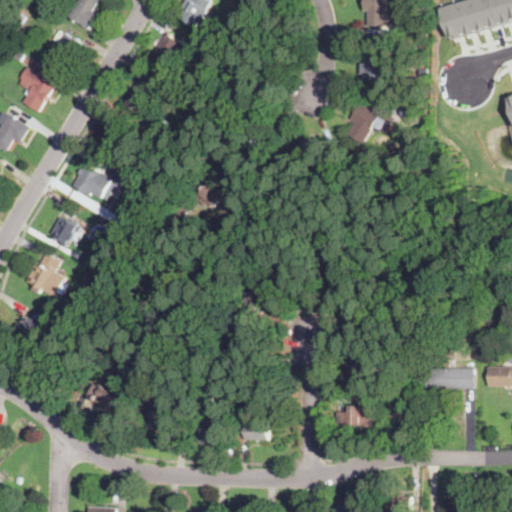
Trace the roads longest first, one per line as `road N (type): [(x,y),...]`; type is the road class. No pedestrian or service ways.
road 1 (residential): [(511,451),(414,450),(350,468),(230,479),(166,474),(113,464),(0,385)]
road 2 (residential): [(0,251),(148,0)]
road 3 (residential): [(315,473),(308,338)]
